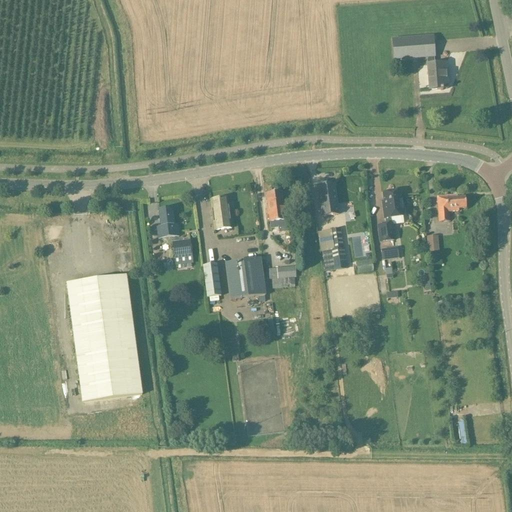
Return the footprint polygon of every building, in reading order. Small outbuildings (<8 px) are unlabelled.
[(435,65),(433,37),(393,40),(394,60),(427,58),(429,91),(447,89),(445,65),(435,65)] [(338,215),(334,186),(318,188),(322,217),(338,215)] [(289,232),(288,227),(286,227),(281,192),(267,194),(271,229),(279,228),(280,233),(289,232)] [(391,219),(403,218),(403,216),(405,216),(404,208),(401,208),(399,193),(383,195),(385,211),(383,211),(385,220),(386,226),(378,227),(380,243),(394,242),(392,225),(391,219)] [(467,209),(466,198),(458,198),(458,197),(437,198),(439,223),(449,223),(449,212),(459,212),(458,210),(467,209)] [(230,229),(226,199),(212,201),(216,231),(230,229)] [(171,200),(158,202),(159,209),(172,207),(171,200)] [(174,226),(172,209),(158,211),(161,228),(156,229),(157,241),(178,238),(177,226),(174,226)] [(345,258),(341,229),(330,231),(333,251),(322,253),(325,272),(347,270),(345,258)] [(439,250),(438,236),(427,238),(428,252),(439,250)] [(172,244),(174,258),(192,255),(190,241),(172,244)] [(111,248),(114,264),(132,261),(130,245),(111,248)] [(383,260),(399,258),(398,247),(382,249),(383,260)] [(193,263),(192,255),(174,258),(175,265),(193,263)] [(266,296),(261,260),(225,264),(230,301),(266,296)] [(217,265),(203,267),(207,298),(221,297),(217,265)] [(296,278),(295,268),(277,269),(278,280),(296,278)] [(82,403),(142,396),(126,277),(67,284),(82,403)] [(422,283),(423,295),(430,294),(429,282),(422,283)]
